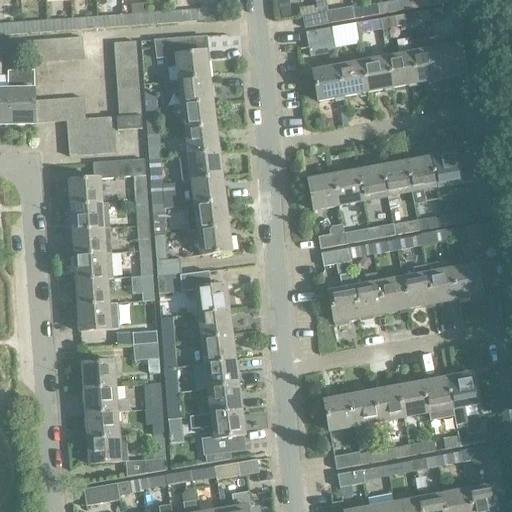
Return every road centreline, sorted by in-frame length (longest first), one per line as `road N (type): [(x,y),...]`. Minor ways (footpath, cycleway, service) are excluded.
road 1 (residential): [(52,511),(30,193),(14,170),(0,168)]
road 2 (residential): [(283,372),(267,152)]
road 3 (residential): [(283,372),(496,334)]
road 4 (residential): [(267,152),(476,115)]
road 5 (residential): [(267,152),(257,0)]
road 6 (residential): [(292,511),(283,372)]
